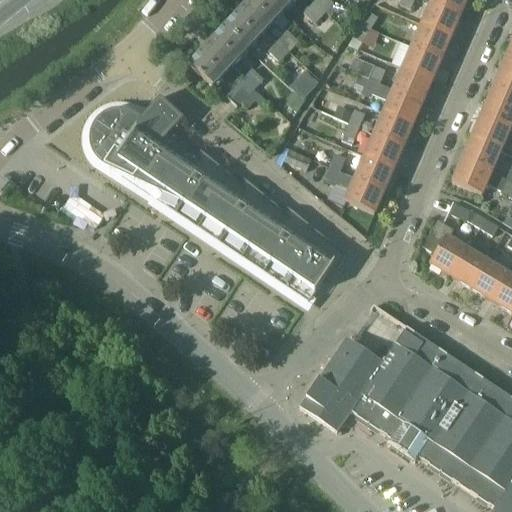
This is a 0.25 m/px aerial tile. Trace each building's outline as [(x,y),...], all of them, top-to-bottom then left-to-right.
[(266,0),(250,0),(241,10),(265,33),(282,14),(266,0)] [(266,0),(282,14),(295,0),(266,0)] [(327,0),(317,0),(313,6),(324,16),(334,6),(327,0)] [(411,12),(416,0),(402,0),(399,8),(411,12)] [(431,0),(429,6),(458,18),(466,0),(431,0)] [(314,27),(324,16),(313,6),(303,16),(314,27)] [(429,6),(420,27),(449,40),(458,18),(429,6)] [(265,33),(241,10),(224,29),(248,51),(265,33)] [(369,14),(361,27),(370,33),(371,31),(377,20),(369,14)] [(361,27),(353,40),(362,46),(366,39),(370,33),(361,27)] [(413,43),(410,49),(439,62),(449,40),(420,27),(413,43)] [(224,29),(205,49),(230,71),(248,51),(224,29)] [(287,33),(278,43),(289,54),(299,44),(287,33)] [(279,64),(289,54),(278,43),(268,54),(279,64)] [(401,43),(395,62),(403,65),(410,46),(401,43)] [(212,90),(230,71),(205,49),(188,68),(212,90)] [(410,49),(401,71),(430,83),(439,62),(410,49)] [(511,54),(508,52),(498,75),(511,80),(511,54)] [(354,60),(348,73),(359,78),(380,86),(386,74),(354,60)] [(252,71),(242,82),(259,99),(270,88),(252,71)] [(401,71),(392,92),(420,106),(430,83),(401,71)] [(290,90),(294,94),(303,102),(318,86),(305,74),(290,90)] [(511,80),(498,75),(488,97),(511,106),(511,80)] [(359,78),(353,90),(356,91),(355,94),(371,100),(372,98),(386,105),(381,116),(410,129),(420,106),(392,92),(380,86),(359,78)] [(242,82),(226,99),(237,110),(241,105),(248,111),(259,99),(242,82)] [(294,94),(283,105),(294,115),(305,104),(303,102),(294,94)] [(511,125),(511,106),(488,97),(479,119),(509,132),(511,125)] [(88,144),(89,148),(90,153),(92,158),(96,163),(100,167),(105,170),(157,194),(152,201),(308,305),(325,279),(330,282),(345,259),(280,205),(276,210),(236,176),(232,181),(192,147),(188,152),(169,136),(183,122),(159,99),(139,120),(130,114),(119,112),(108,114),(103,116),(100,119),(96,122),(93,126),(91,130),(89,134),(88,139),(88,144)] [(338,109),(334,119),(343,123),(349,125),(353,115),(338,109)] [(310,129),(319,115),(311,110),(302,124),(310,129)] [(359,129),(365,117),(354,112),(353,115),(349,125),(359,129)] [(381,116),(372,137),(401,150),(410,129),(381,116)] [(327,127),(345,134),(349,125),(343,123),(334,119),(331,118),(329,122),(327,127)] [(479,119),(470,141),(500,154),(509,132),(479,119)] [(352,148),(359,129),(349,125),(345,134),(341,143),(352,148)] [(372,137),(363,160),(392,172),(401,150),(372,137)] [(500,154),(470,141),(460,164),(490,176),(491,175),(500,154)] [(305,173),(310,161),(289,152),(284,164),(305,173)] [(334,159),(329,171),(339,175),(344,163),(334,159)] [(358,169),(353,181),(382,194),(392,172),(363,160),(358,169)] [(451,186),(481,199),(486,187),(501,193),(499,196),(510,200),(511,196),(511,185),(505,183),(506,182),(491,175),(490,176),(460,164),(451,186)] [(329,171),(323,185),(334,189),(335,187),(348,193),(343,204),(372,217),(382,194),(353,181),(339,175),(329,171)] [(66,208),(101,224),(108,209),(73,193),(66,208)] [(466,224),(466,223),(472,213),(452,205),(448,216),(466,224)] [(472,213),(466,223),(479,231),(485,221),(472,213)] [(511,220),(507,218),(503,225),(511,230),(511,220)] [(492,239),(499,229),(485,221),(479,231),(492,239)] [(434,258),(428,267),(449,280),(465,252),(448,242),(453,233),(438,223),(421,250),(434,258)] [(487,265),(465,252),(449,280),(470,293),(487,265)] [(470,293),(490,305),(507,277),(487,265),(470,293)] [(511,280),(507,277),(490,305),(511,317),(511,315),(511,280)] [(511,511),(511,401),(439,353),(406,330),(382,366),(349,345),(343,353),(341,356),(337,354),(333,361),(299,411),(336,436),(350,416),(364,425),(390,442),(387,447),(414,465),(417,461),(486,506),(493,511),(511,511)]
